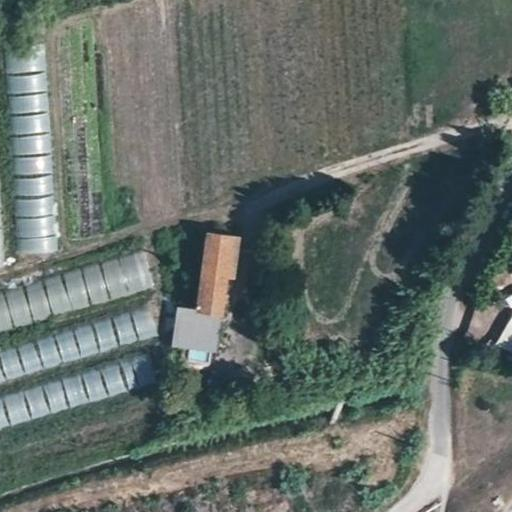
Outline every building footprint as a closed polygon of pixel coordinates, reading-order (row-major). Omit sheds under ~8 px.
[(75,16),(0,32),(0,271),(90,253),(75,16)] [(207,230),(202,272),(228,275),(233,276),(239,235),(207,230)] [(511,238),(504,237),(500,254),(511,256),(511,238)] [(154,254),(0,295),(0,417),(158,382),(154,254)] [(202,272),(202,273),(197,309),(223,313),(228,275),(202,272)] [(328,364),(313,369),(318,386),(333,382),(328,364)]
